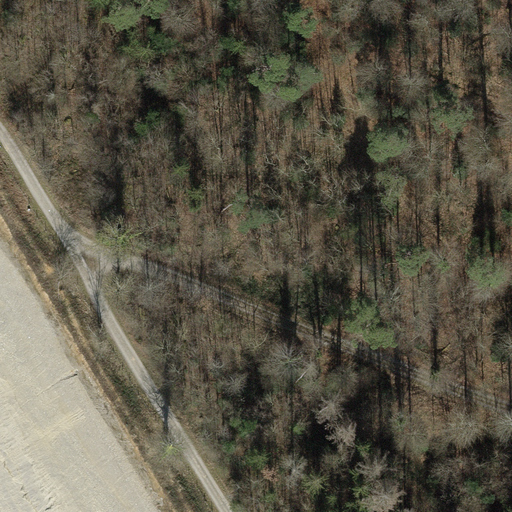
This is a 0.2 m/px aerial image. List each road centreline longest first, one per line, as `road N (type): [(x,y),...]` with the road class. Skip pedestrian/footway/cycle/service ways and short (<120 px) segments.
road 1 (track): [(60,238),(511,409)]
road 2 (track): [(60,238),(230,511)]
